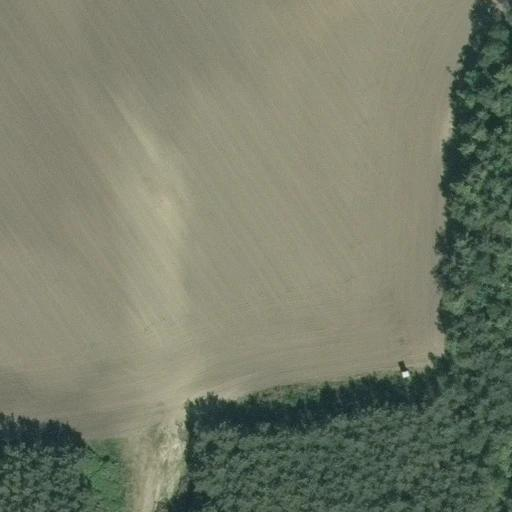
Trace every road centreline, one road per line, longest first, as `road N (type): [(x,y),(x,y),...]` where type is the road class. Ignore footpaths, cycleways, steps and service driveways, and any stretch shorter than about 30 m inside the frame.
road 1 (track): [(137,418),(173,418),(179,270),(152,128),(358,0)]
road 2 (track): [(136,511),(137,418),(0,436)]
